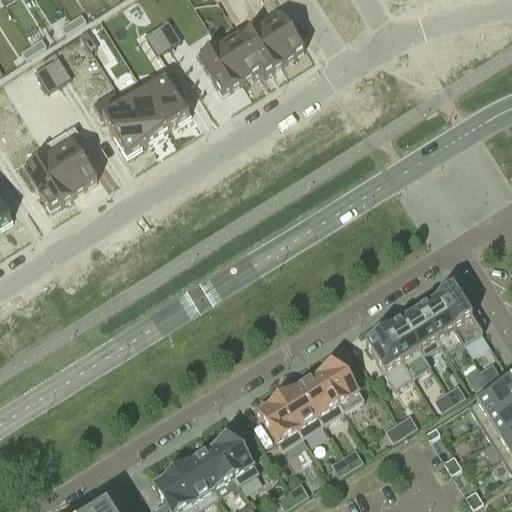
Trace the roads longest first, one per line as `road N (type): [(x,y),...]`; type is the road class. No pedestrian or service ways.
road 1 (tertiary): [(431,159),(0,426)]
road 2 (residential): [(34,511),(457,249)]
road 3 (residential): [(347,73),(0,297)]
road 4 (residential): [(511,6),(388,46)]
